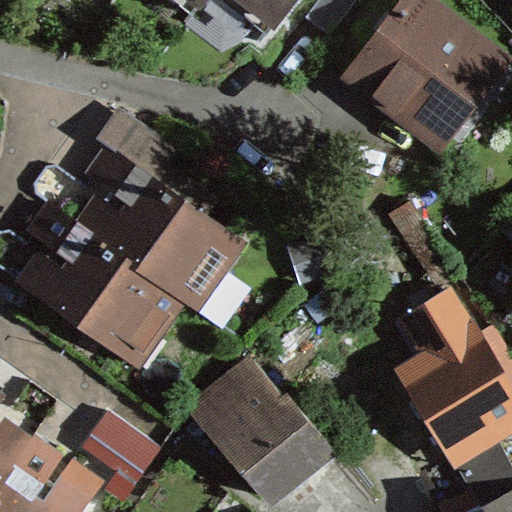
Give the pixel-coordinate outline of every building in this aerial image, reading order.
[(173,0),(191,13),(201,0),(173,0)] [(209,0),(263,41),(294,0),(209,0)] [(318,0),(307,15),(330,33),(355,0),(318,0)] [(428,134),(494,50),(429,0),(407,0),(350,73),(428,134)] [(119,108),(99,136),(112,146),(155,176),(175,149),(119,108)] [(85,226),(179,294),(198,267),(210,275),(217,267),(224,266),(237,250),(235,241),(238,236),(155,176),(112,146),(92,174),(113,188),(85,226)] [(411,199),(392,212),(446,291),(448,290),(455,300),(471,287),(411,199)] [(174,301),(179,294),(85,226),(54,203),(34,229),(55,245),(27,284),(132,361),(134,358),(142,364),(165,333),(155,326),(157,323),(165,323),(176,308),(174,301)] [(511,214),(501,227),(511,236),(511,214)] [(455,300),(448,290),(446,291),(406,316),(432,358),(477,332),(455,300)] [(495,429),(511,418),(511,383),(481,330),(477,332),(432,358),(403,374),(415,394),(451,455),(457,451),(495,429)] [(331,447),(335,443),(292,390),(285,396),(255,357),(194,414),(268,495),(310,463),(331,447)] [(0,482),(28,444),(0,424),(0,403),(5,396),(0,392),(0,482)] [(423,472),(451,455),(415,394),(385,412),(423,472)] [(511,511),(511,461),(495,429),(457,451),(470,476),(467,478),(475,493),(478,491),(489,511),(511,511)] [(0,511),(79,511),(100,484),(70,462),(55,483),(46,476),(61,455),(33,436),(28,444),(0,482),(0,511)] [(360,484),(331,447),(310,463),(339,501),(360,484)] [(489,511),(478,491),(475,493),(445,508),(447,511),(489,511)]
